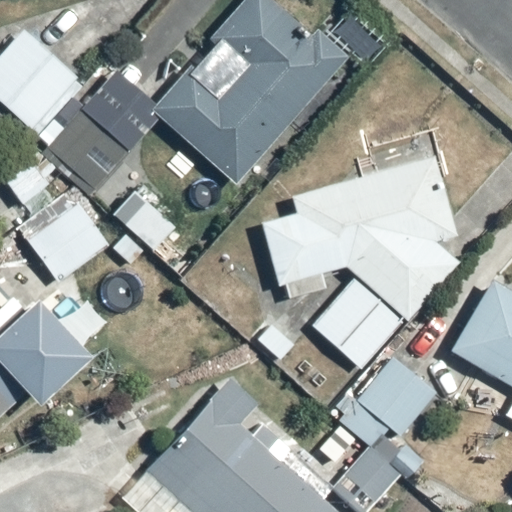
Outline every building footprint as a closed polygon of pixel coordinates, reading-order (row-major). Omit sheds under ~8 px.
[(184,62),(144,108),(231,182),(339,57),(273,0),(244,0),(212,38),(237,59),(213,87),(184,62)] [(23,28),(0,53),(0,104),(32,133),(80,79),(23,28)] [(81,107),(47,144),(93,187),(127,150),(81,107)] [(28,144),(0,170),(0,181),(22,204),(55,172),(28,144)] [(429,155),(286,198),(290,215),(257,223),(271,285),(283,283),(287,300),(326,291),(322,273),(339,269),(352,280),(308,334),(356,374),(399,322),(405,327),(459,261),(435,241),(453,236),(429,155)] [(78,182),(14,228),(55,286),(109,247),(86,214),(96,207),(78,182)] [(171,220),(129,183),(106,209),(148,247),(171,220)] [(511,289),(489,277),(446,352),(511,391),(496,418),(511,427),(511,289)] [(0,420),(18,406),(22,410),(80,363),(27,297),(0,318),(0,420)] [(276,310),(254,338),(285,363),(307,335),(276,310)] [(440,396),(380,350),(335,408),(344,415),(340,420),(391,459),(440,396)] [(226,374),(114,501),(126,511),(337,511),(268,450),(274,443),(258,428),(271,413),(226,374)] [(397,478),(360,449),(333,484),(369,511),(388,511),(399,497),(388,489),(397,478)]
